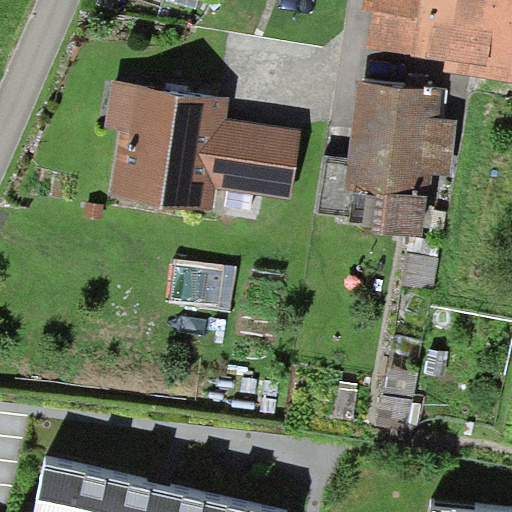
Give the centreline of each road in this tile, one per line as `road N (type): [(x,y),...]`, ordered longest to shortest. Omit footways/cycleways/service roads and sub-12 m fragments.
road 1 (unknown): [(363,0),(357,52),(344,69),(252,68)]
road 2 (residential): [(48,0),(0,117)]
